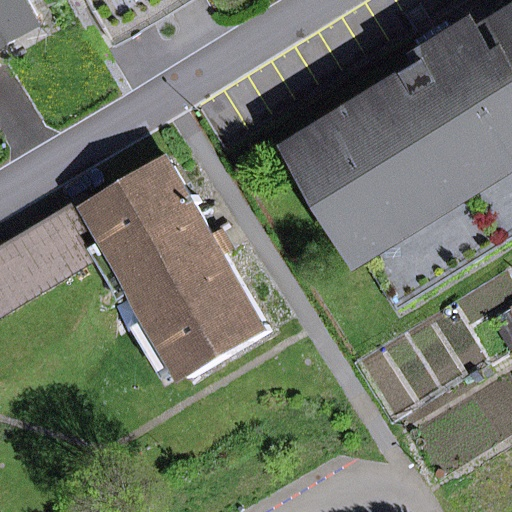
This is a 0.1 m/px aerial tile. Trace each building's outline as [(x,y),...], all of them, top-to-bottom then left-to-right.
[(27,0),(0,0),(0,50),(42,24),(27,0)] [(89,0),(119,49),(200,0),(146,0),(143,2),(141,0),(89,0)] [(511,242),(511,16),(485,33),(480,25),(428,57),(433,66),(300,149),(401,312),(511,242)] [(271,332),(171,163),(96,207),(104,220),(118,245),(148,297),(159,315),(190,367),(196,377),(271,332)] [(79,234),(104,220),(96,207),(92,200),(68,214),(79,234)] [(79,234),(68,214),(0,254),(0,317),(95,261),(79,234)] [(131,307),(148,297),(118,245),(100,255),(131,307)] [(172,378),(190,367),(159,315),(141,326),(172,378)]
